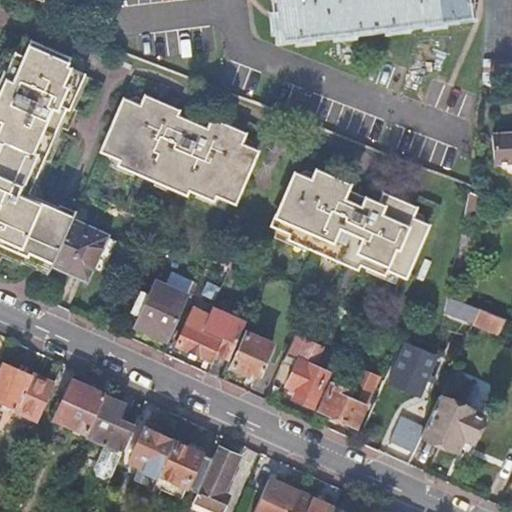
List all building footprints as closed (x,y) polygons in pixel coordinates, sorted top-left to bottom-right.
[(275,0),(281,40),(467,17),(465,0),(275,0)] [(511,29),(511,0),(484,0),(483,58),(499,59),(511,59),(511,29)] [(56,255),(69,227),(52,219),(24,206),(43,163),(49,150),(67,109),(71,111),(85,79),(74,74),(67,71),(70,63),(27,44),(20,60),(12,56),(0,50),(0,261),(1,262),(2,258),(6,249),(25,258),(27,254),(36,258),(52,265),(56,255)] [(499,59),(483,58),(482,79),(498,79),(499,59)] [(78,66),(70,63),(67,71),(74,74),(78,66)] [(69,227),(71,222),(32,205),(38,193),(36,192),(45,171),(47,172),(53,158),(51,157),(57,143),(62,145),(71,125),(70,124),(90,81),(85,79),(71,111),(67,109),(49,150),(43,163),(24,206),(52,219),(69,227)] [(129,103),(128,106),(140,111),(144,103),(136,100),(129,103)] [(138,176),(155,183),(157,178),(170,183),(168,188),(185,196),(187,191),(199,196),(212,201),(214,196),(231,203),(234,204),(255,154),(251,153),(239,148),(242,139),(243,137),(211,124),(207,134),(174,119),(176,115),(144,101),(144,103),(140,111),(128,106),(123,104),(102,155),(106,156),(121,163),(119,168),(138,176)] [(511,134),(493,136),(495,163),(511,162),(511,134)] [(251,143),(242,139),(239,148),(251,153),(252,149),(251,143)] [(137,180),(138,176),(119,168),(121,163),(106,156),(103,165),(137,180)] [(300,175),(298,179),(312,184),(315,176),(306,172),(300,175)] [(310,248),(327,256),(329,251),(342,256),(340,261),(358,268),(360,263),(372,268),(385,274),(387,269),(403,275),(406,277),(427,226),(423,225),(410,220),(414,211),(415,209),(384,196),(379,206),(346,192),(348,187),(316,174),(315,176),(312,184),(298,179),(294,177),(274,227),(278,229),(293,235),(291,240),(310,248)] [(157,178),(155,183),(154,186),(166,192),(168,188),(170,183),(157,178)] [(484,198),(468,191),(462,217),(469,219),(471,211),(479,213),(484,198)] [(228,212),(231,203),(214,196),(212,201),(199,196),(198,200),(228,212)] [(422,214),(414,211),(410,220),(423,225),(425,221),(422,214)] [(105,238),(71,222),(69,227),(56,255),(52,265),(86,280),(105,238)] [(309,252),(310,248),(291,240),(293,235),(278,229),(274,238),(309,252)] [(47,276),(52,265),(36,258),(27,254),(25,258),(6,249),(2,258),(21,267),(22,265),(47,276)] [(329,251),(327,256),(326,259),(339,264),(340,261),(342,256),(329,251)] [(400,284),(403,275),(387,269),(385,274),(372,268),(370,272),(400,284)] [(140,290),(130,312),(139,316),(133,328),(165,343),(185,298),(154,284),(149,294),(140,290)] [(503,318),(478,308),(472,323),(497,334),(503,318)] [(226,365),(240,334),(206,318),(207,317),(191,309),(174,347),(209,362),(211,358),(226,365)] [(259,375),(272,346),(246,334),(231,368),(248,376),(251,371),(259,375)] [(322,349),(294,335),(283,361),(295,367),(286,387),(297,392),(293,400),(311,408),(326,374),(313,368),(322,349)] [(405,345),(388,383),(417,396),(434,358),(405,345)] [(0,402),(16,410),(38,420),(53,387),(31,378),(4,366),(0,374),(0,402)] [(55,419),(87,434),(104,396),(72,382),(55,419)] [(349,395),(329,386),(318,411),(354,428),(363,408),(346,400),(349,395)] [(100,457),(117,464),(133,427),(117,420),(124,405),(104,396),(87,434),(86,437),(105,446),(100,457)] [(483,417),(439,397),(423,430),(421,437),(456,453),(458,447),(467,451),(483,417)] [(421,437),(423,430),(399,419),(388,442),(413,453),(421,437)] [(158,475),(173,442),(159,436),(160,433),(160,430),(148,424),(146,426),(144,430),(143,429),(129,462),(158,475)] [(212,459),(173,442),(158,475),(197,493),(212,459)] [(197,493),(194,500),(220,511),(227,495),(223,492),(239,457),(217,448),(212,459),(197,493)] [(269,479),(254,511),(289,511),(299,493),(269,479)] [(339,511),(340,511),(299,493),(289,511),(339,511)]
